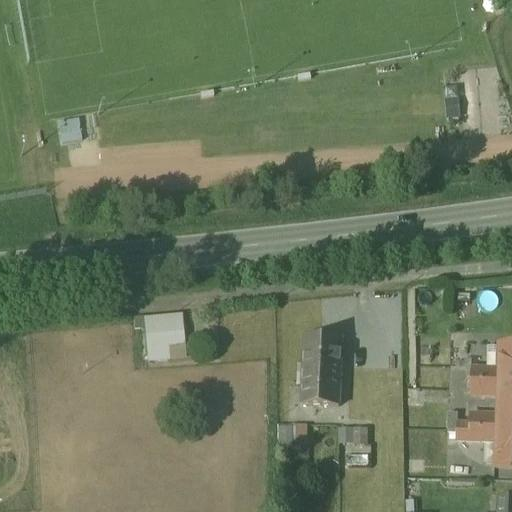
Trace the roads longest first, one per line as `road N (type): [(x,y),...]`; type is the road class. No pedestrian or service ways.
road 1 (secondary): [(511,211),(0,266)]
road 2 (residential): [(511,265),(90,306)]
